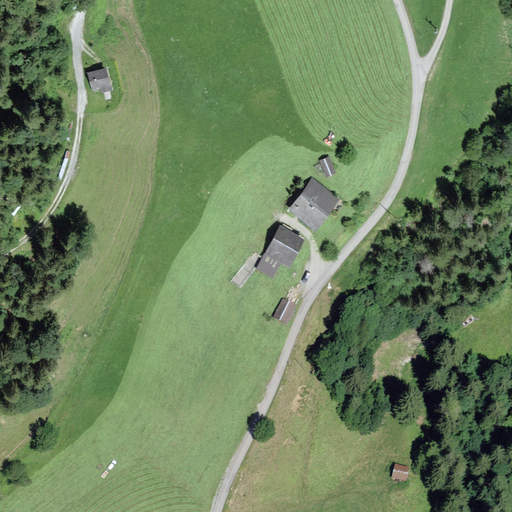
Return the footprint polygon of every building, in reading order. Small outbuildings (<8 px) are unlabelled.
[(102,63),(85,69),(93,92),(110,86),(102,63)] [(330,153),(320,157),(326,171),(336,167),(330,153)] [(330,196),(306,179),(285,209),(308,226),(330,196)] [(298,241),(276,229),(258,263),(280,275),(298,241)] [(294,302),(281,296),(268,322),(280,329),(294,302)] [(406,470),(392,466),(387,483),(401,487),(406,470)]
